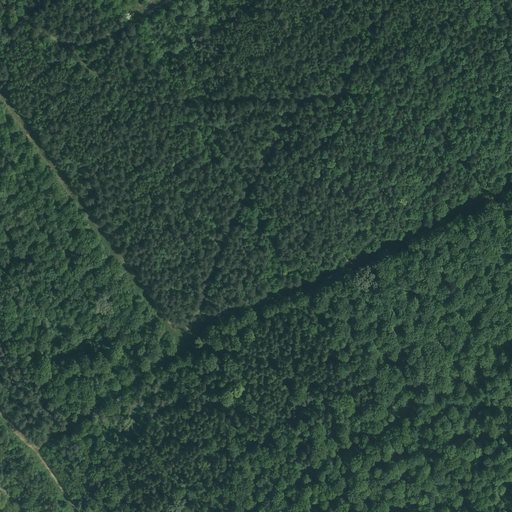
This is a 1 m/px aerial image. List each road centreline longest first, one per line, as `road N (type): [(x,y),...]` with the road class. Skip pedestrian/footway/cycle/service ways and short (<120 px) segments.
road 1 (track): [(511,182),(314,283),(213,318),(34,449)]
road 2 (track): [(511,210),(379,92),(139,98),(57,39)]
road 3 (track): [(283,482),(0,87)]
road 4 (track): [(511,339),(234,511)]
road 5 (track): [(191,331),(229,229),(303,96)]
road 6 (track): [(3,0),(70,41),(99,36),(172,0)]
